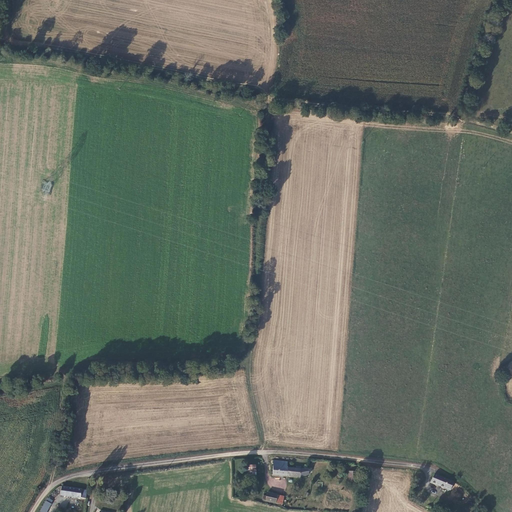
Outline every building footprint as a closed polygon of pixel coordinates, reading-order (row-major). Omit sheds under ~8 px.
[(297,474),(311,471),(311,464),(304,465),(286,464),(286,460),(272,459),(271,473),(297,474)] [(247,465),(248,475),(255,474),(254,464),(247,465)] [(348,478),(356,479),(357,469),(350,468),(348,478)] [(441,474),(429,472),(428,479),(448,485),(450,477),(441,474)] [(88,485),(63,482),(61,491),(85,495),(88,485)] [(264,494),(261,493),(260,498),(276,501),(276,499),(280,500),(281,493),(265,491),(264,494)] [(47,497),(39,511),(40,511),(46,511),(53,501),(47,497)]
